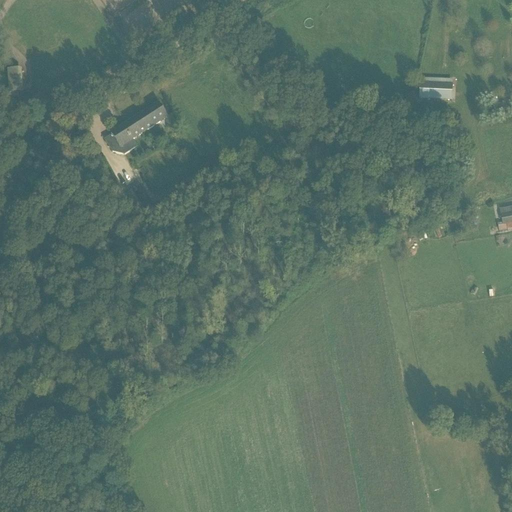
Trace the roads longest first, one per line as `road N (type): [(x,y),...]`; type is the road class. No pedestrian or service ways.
road 1 (unclassified): [(0,104),(63,115),(241,0)]
road 2 (track): [(0,234),(15,212),(45,115)]
